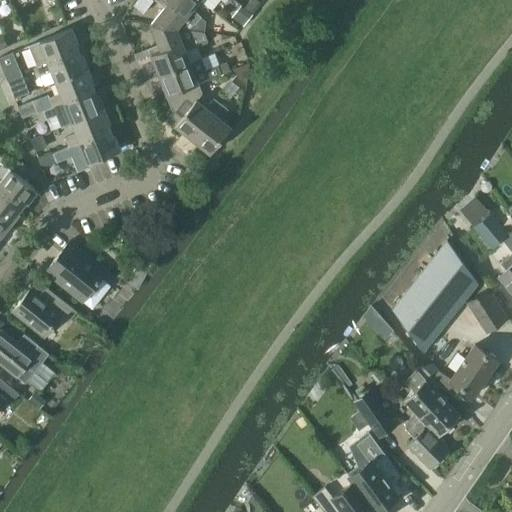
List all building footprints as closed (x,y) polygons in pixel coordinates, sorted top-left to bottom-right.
[(156,0),(166,8),(153,24),(189,30),(190,30),(205,32),(205,30),(196,23),(188,16),(167,0),(156,0)] [(167,0),(188,16),(196,23),(205,30),(206,20),(202,17),(203,16),(193,9),(200,0),(167,0)] [(250,0),(245,7),(247,9),(253,14),(262,3),(258,0),(250,0)] [(238,21),(244,26),(253,14),(247,9),(238,21)] [(160,44),(149,49),(152,55),(194,38),(190,30),(189,30),(153,24),(160,44)] [(74,28),(30,46),(38,66),(80,50),(77,44),(79,41),(74,28)] [(194,38),(152,55),(153,59),(155,59),(161,75),(192,62),(191,61),(187,51),(198,46),(210,42),(206,32),(205,32),(190,30),(194,38)] [(80,50),(38,66),(42,75),(53,71),(57,82),(90,69),(85,57),(82,56),(80,50)] [(192,62),(161,75),(167,91),(166,91),(168,95),(200,82),(200,83),(223,74),(231,71),(228,62),(219,65),(206,70),(202,57),(191,61),(192,62)] [(17,62),(3,68),(7,78),(21,72),(17,62)] [(239,74),(247,78),(249,62),(233,68),(239,74)] [(62,93),(51,98),(54,105),(54,106),(96,90),(93,84),(95,81),(90,69),(57,82),(62,93)] [(25,82),(11,88),(15,97),(29,91),(25,82)] [(200,82),(168,95),(173,110),(183,118),(177,125),(191,136),(190,137),(195,141),(196,140),(212,153),(233,127),(222,119),(230,109),(215,98),(208,108),(198,100),(204,93),(200,83),(200,82)] [(54,105),(43,109),(47,120),(58,115),(62,126),(73,122),(74,122),(106,109),(101,97),(98,96),(96,90),(54,106),(54,105)] [(67,138),(62,140),(66,148),(70,147),(112,130),(109,124),(111,121),(106,109),(74,122),(78,133),(67,138)] [(112,130),(70,147),(74,155),(80,171),(93,166),(91,162),(122,150),(117,137),(114,136),(112,130)] [(36,151),(47,147),(42,134),(31,139),(36,151)] [(42,168),(57,162),(54,154),(39,160),(42,168)] [(39,191),(3,162),(0,164),(0,188),(23,207),(27,202),(31,201),(39,191)] [(23,207),(0,188),(0,215),(12,225),(20,215),(19,212),(23,207)] [(475,195),(467,202),(482,220),(474,226),(492,248),(502,240),(511,251),(511,250),(511,236),(509,233),(508,234),(490,213),(475,195)] [(0,235),(0,236),(4,235),(12,225),(0,215),(0,235)] [(448,238),(392,308),(424,350),(479,282),(448,238)] [(63,250),(47,271),(84,301),(85,301),(94,308),(112,286),(103,278),(108,271),(81,250),(74,259),(63,250)] [(511,256),(506,262),(510,267),(499,277),(511,292),(511,256)] [(79,311),(48,287),(40,296),(32,290),(16,310),(47,335),(62,316),(70,322),(79,311)] [(487,333),(508,319),(488,287),(466,301),(487,333)] [(382,317),(373,326),(385,339),(394,330),(382,317)] [(0,329),(0,361),(19,377),(26,382),(50,353),(26,334),(18,343),(0,329)] [(476,395),(500,361),(476,345),(453,380),(440,371),(436,378),(444,388),(457,397),(464,387),(476,395)] [(339,364),(332,369),(353,400),(355,399),(356,401),(380,436),(397,424),(374,389),(360,399),(350,385),(352,384),(339,364)] [(404,398),(429,425),(439,435),(460,415),(417,369),(405,380),(414,389),(404,398)] [(0,406),(6,399),(12,404),(21,393),(0,376),(0,406)] [(32,401),(42,408),(47,401),(38,393),(32,401)] [(416,438),(409,444),(431,467),(450,449),(428,426),(415,413),(405,422),(406,427),(416,438)] [(360,468),(350,476),(354,481),(355,481),(378,511),(381,511),(391,505),(389,503),(400,495),(392,485),(404,476),(384,450),(360,468)] [(325,486),(313,495),(324,509),(326,511),(378,511),(355,481),(354,481),(333,497),(325,486)]
